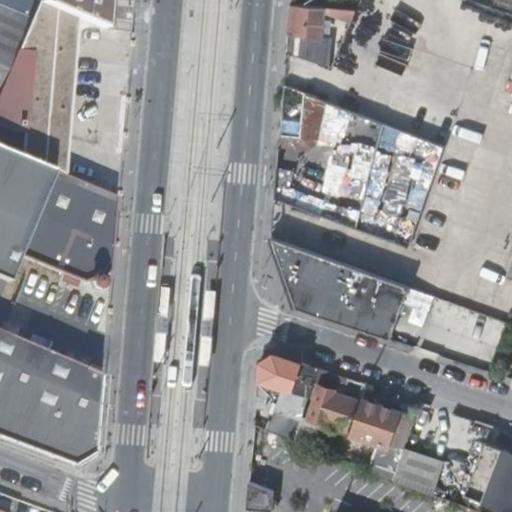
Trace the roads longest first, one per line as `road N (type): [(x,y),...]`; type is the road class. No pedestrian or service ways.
road 1 (primary): [(168,0),(126,503)]
road 2 (primary): [(230,314),(259,0)]
road 3 (residential): [(230,314),(511,403)]
road 4 (primary): [(214,508),(230,314)]
road 5 (residential): [(0,466),(126,503)]
